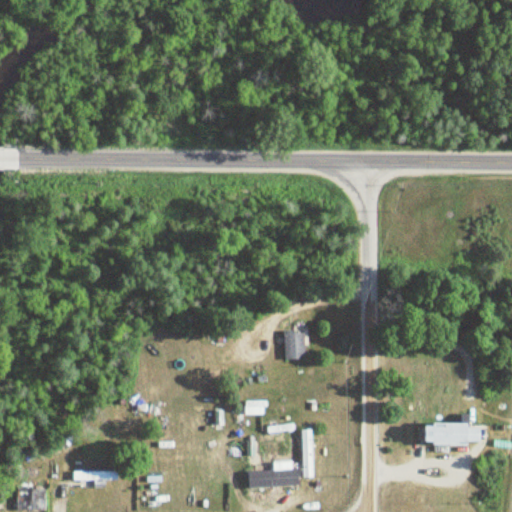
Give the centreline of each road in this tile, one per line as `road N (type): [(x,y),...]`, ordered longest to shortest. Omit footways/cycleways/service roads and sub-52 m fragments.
road 1 (residential): [(511,164),(10,158)]
road 2 (residential): [(370,511),(367,301)]
road 3 (residential): [(367,301),(368,164)]
